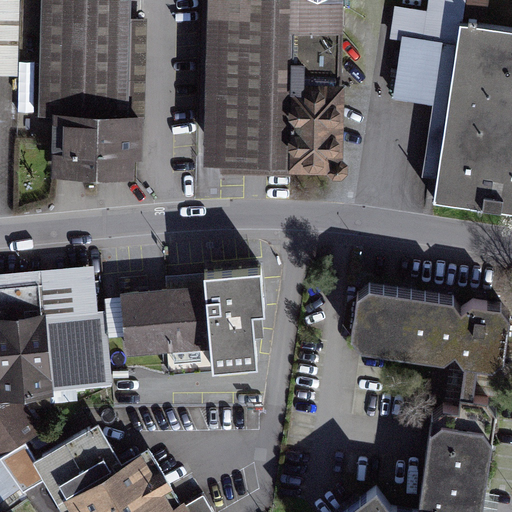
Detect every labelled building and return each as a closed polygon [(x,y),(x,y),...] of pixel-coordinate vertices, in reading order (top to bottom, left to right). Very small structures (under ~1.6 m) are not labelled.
[(129,169),(132,0),(42,0),(40,114),(55,115),(54,167),(129,169)] [(339,157),(340,0),(213,0),(212,155),(339,157)] [(511,208),(511,28),(463,21),(466,0),(427,0),(426,13),(410,10),(397,95),(448,103),(434,197),(511,208)] [(91,263),(0,271),(0,396),(49,392),(103,387),(91,263)] [(207,283),(122,290),(127,347),(169,344),(171,370),(215,366),(215,364),(259,360),(256,324),(265,323),(260,264),(206,268),(207,283)] [(454,293),(370,281),(357,291),(351,332),(361,345),(445,357),(456,348),(463,359),(493,364),(505,353),(511,313),(503,300),(472,296),(461,305),(454,293)] [(7,398),(0,402),(0,451),(2,454),(42,427),(19,397),(7,398)] [(483,511),(496,429),(485,417),(444,411),(433,420),(421,502),(394,500),(378,478),(332,511),(483,511)] [(33,457),(64,511),(214,511),(203,493),(184,504),(149,444),(121,459),(98,419),(33,457)] [(0,460),(0,498),(1,500),(19,487),(0,460)]
